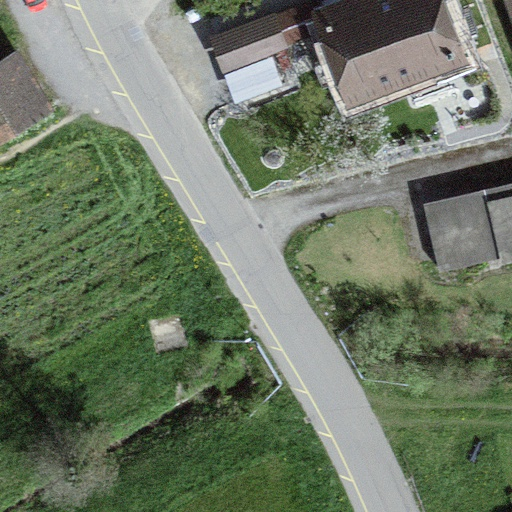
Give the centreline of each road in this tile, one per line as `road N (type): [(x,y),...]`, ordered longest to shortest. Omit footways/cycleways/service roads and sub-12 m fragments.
road 1 (unclassified): [(388,511),(314,366),(92,0)]
road 2 (track): [(230,229),(511,162)]
